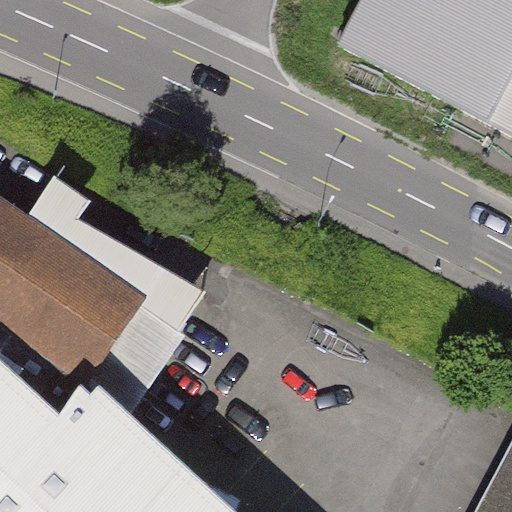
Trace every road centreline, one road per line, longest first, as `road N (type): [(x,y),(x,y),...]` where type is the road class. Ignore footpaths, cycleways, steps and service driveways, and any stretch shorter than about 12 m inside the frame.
road 1 (primary): [(195,90),(511,249)]
road 2 (primary): [(0,5),(195,90)]
